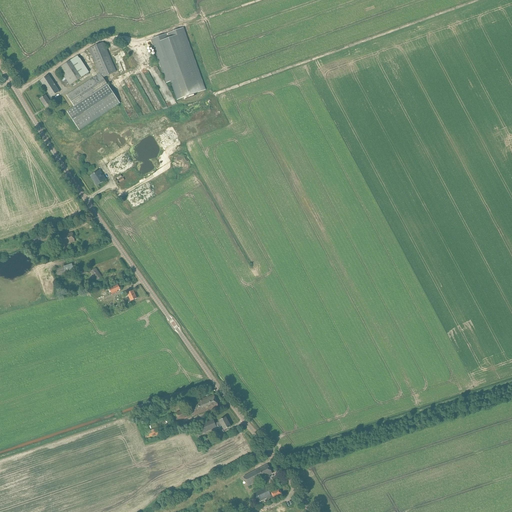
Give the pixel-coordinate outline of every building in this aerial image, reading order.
[(205,90),(184,29),(146,42),(148,48),(153,46),(166,83),(171,81),(177,99),(184,97),(185,99),(186,100),(195,97),(193,94),(205,90)] [(103,42),(89,49),(99,74),(103,78),(116,72),(103,42)] [(124,50),(111,55),(118,73),(130,69),(124,50)] [(77,56),(59,68),(65,77),(66,79),(63,81),(66,85),(69,83),(70,85),(72,84),(75,82),(86,74),(89,72),(84,65),(83,66),(77,56)] [(103,78),(99,74),(67,95),(75,107),(67,112),(79,129),(119,103),(103,78)] [(49,75),(40,81),(49,94),(51,97),(60,91),(49,75)] [(46,96),(40,99),(45,107),(49,104),(51,103),(54,101),(51,97),(49,94),(46,96)] [(137,139),(131,129),(124,133),(121,127),(114,130),(113,129),(91,140),(100,158),(137,139)] [(149,138),(105,164),(113,177),(157,151),(149,138)] [(121,191),(166,166),(160,155),(142,165),(140,163),(133,167),(134,169),(115,179),(121,191)] [(100,175),(98,171),(91,176),(97,186),(106,180),(102,174),(100,175)] [(162,178),(126,197),(133,210),(168,190),(162,178)] [(51,239),(49,232),(40,235),(41,242),(51,239)] [(55,237),(52,238),(53,243),(55,242),(55,244),(57,244),(58,246),(70,243),(75,242),(72,232),(67,234),(55,237)] [(30,242),(28,242),(28,245),(31,244),(31,245),(41,242),(40,235),(29,238),(30,242)] [(102,277),(96,268),(91,272),(93,275),(90,277),(92,280),(95,278),(97,280),(102,277)] [(80,272),(77,273),(79,277),(80,279),(82,278),(81,276),(82,276),(81,275),(87,273),(85,269),(80,271),(80,272)] [(114,287),(107,290),(108,293),(111,292),(111,293),(116,291),(117,290),(120,289),(118,285),(114,287)] [(137,298),(133,290),(127,293),(129,297),(126,299),(128,302),(137,298)] [(208,397),(197,401),(202,413),(213,409),(212,408),(218,406),(214,395),(208,397)] [(202,413),(197,402),(193,403),(193,402),(188,404),(193,416),(202,413)] [(187,417),(184,410),(176,413),(179,420),(187,417)] [(231,427),(226,417),(219,421),(220,421),(216,423),(218,427),(222,425),(224,430),(231,427)] [(216,428),(213,420),(197,427),(201,434),(216,428)] [(158,434),(157,428),(145,432),(148,438),(158,434)] [(248,486),(273,473),(268,464),(243,477),(248,486)] [(282,495),(278,488),(270,491),(267,486),(253,493),(257,503),(269,497),(271,500),(282,495)]
